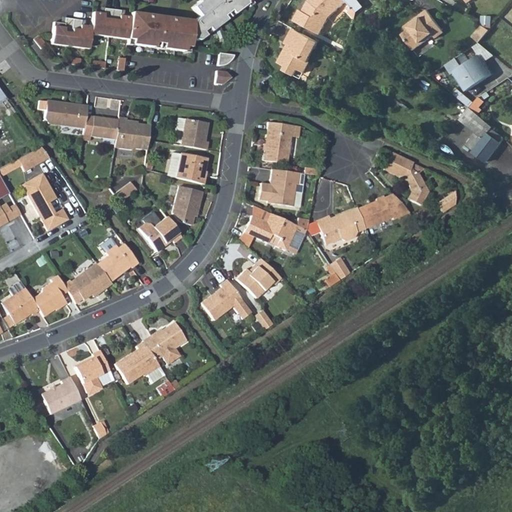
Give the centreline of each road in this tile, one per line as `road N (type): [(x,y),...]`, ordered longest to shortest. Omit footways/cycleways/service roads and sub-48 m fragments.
road 1 (residential): [(0,356),(153,293),(189,264),(224,202),(239,104)]
road 2 (residential): [(0,33),(37,77),(239,104)]
road 3 (residential): [(353,162),(328,132),(297,115),(239,104)]
